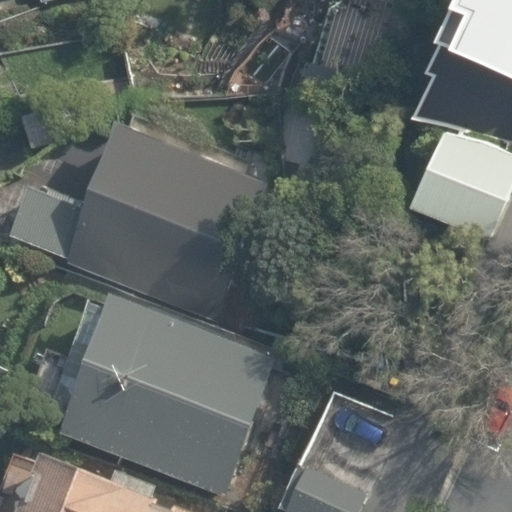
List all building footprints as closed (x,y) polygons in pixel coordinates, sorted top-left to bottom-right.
[(511,0),(447,0),(434,28),(511,62),(511,0)] [(511,181),(511,153),(445,123),(408,204),(486,239),(511,181)] [(279,194),(117,128),(63,257),(225,323),(279,194)] [(277,369),(98,302),(50,430),(230,496),(277,369)] [(189,511),(44,455),(21,511),(189,511)]
